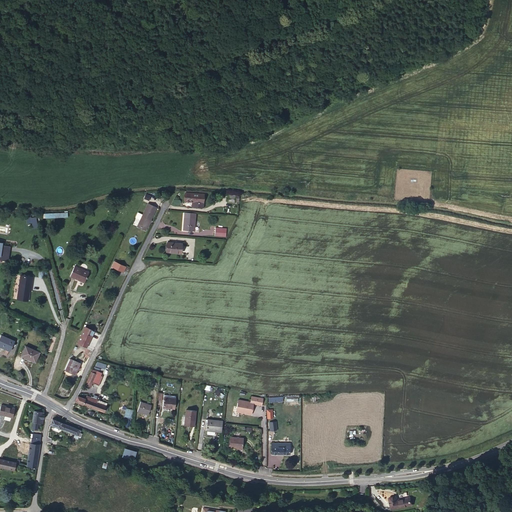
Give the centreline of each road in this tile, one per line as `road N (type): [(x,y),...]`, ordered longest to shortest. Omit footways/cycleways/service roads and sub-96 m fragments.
road 1 (secondary): [(511,441),(468,462),(418,472),(277,481),(124,439),(65,413)]
road 2 (tertiary): [(357,0),(121,102),(38,116),(0,108)]
road 3 (residential): [(169,194),(65,413)]
